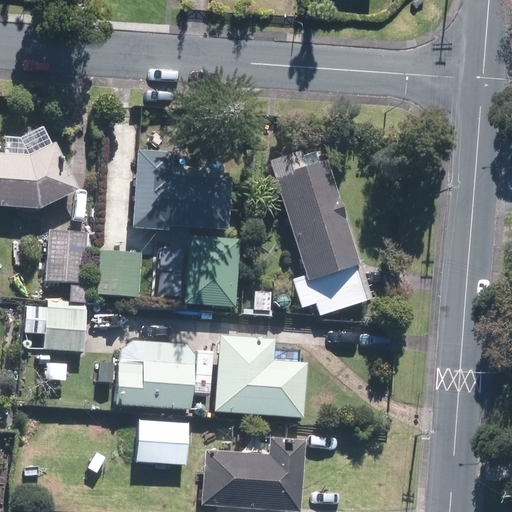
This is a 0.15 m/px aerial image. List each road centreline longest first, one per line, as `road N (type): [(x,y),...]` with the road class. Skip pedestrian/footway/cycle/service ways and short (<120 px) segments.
road 1 (residential): [(0,45),(480,78)]
road 2 (tertiary): [(480,78),(450,511)]
